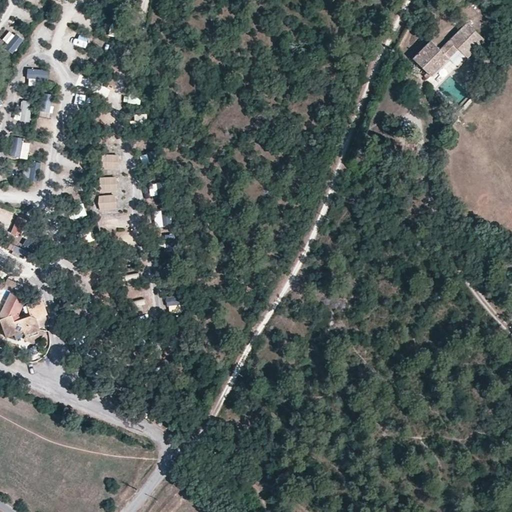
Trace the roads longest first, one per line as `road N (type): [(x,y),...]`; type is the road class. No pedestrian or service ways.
road 1 (track): [(64,391),(40,277),(62,253),(47,199),(68,76),(118,92),(163,326)]
road 2 (track): [(0,167),(12,80),(34,59),(52,55)]
